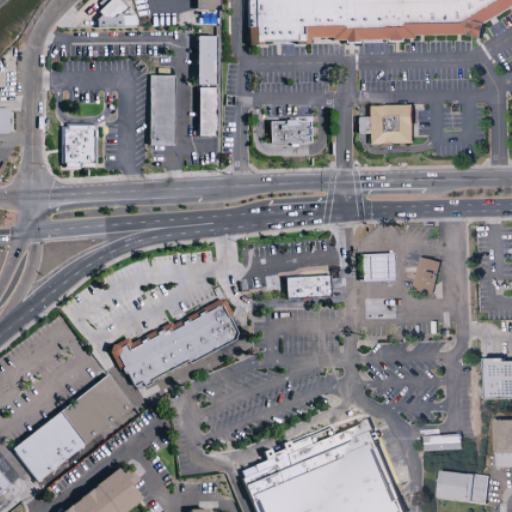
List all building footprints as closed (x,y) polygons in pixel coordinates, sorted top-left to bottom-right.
[(93,26),(131,26),(131,13),(119,13),(118,0),(103,0),(104,5),(93,5),(93,26)] [(188,0),(188,8),(210,8),(209,0),(188,0)] [(511,0),(248,0),(245,3),(245,46),(307,46),(307,39),(329,38),(329,41),(341,41),(340,45),(357,44),(357,41),(391,40),(391,45),(405,45),(405,40),(418,40),(418,37),(465,36),(481,40),(484,24),(511,8),(511,0)] [(194,36),(214,37),(213,87),(193,86),(194,36)] [(147,76),(171,76),(170,147),(146,147),(147,76)] [(196,89),(216,89),(215,139),(195,138),(196,89)] [(411,105),(412,144),(367,144),(367,134),(356,134),(356,117),(368,117),(367,106),(411,105)] [(266,122),(267,144),(312,143),(312,117),(294,118),(294,121),(266,122)] [(58,127),(57,168),(94,169),(95,125),(64,124),(64,127),(58,127)] [(357,255),(358,281),(393,280),(392,253),(357,255)] [(420,258),(412,290),(434,296),(443,264),(420,258)] [(282,278),(283,299),(328,297),(327,275),(282,278)] [(124,385),(136,380),(137,382),(183,361),(182,360),(234,336),(225,315),(227,313),(221,301),(127,344),(124,337),(106,346),(124,385)] [(511,360),(500,361),(500,358),(479,358),(480,398),(511,397),(511,360)] [(10,446),(106,372),(132,406),(35,481),(10,446)] [(511,419),(492,419),(490,466),(511,466),(511,419)] [(250,511),(392,511),(364,421),(312,438),(311,434),(285,442),(283,438),(271,442),(273,446),(255,452),(260,468),(233,476),(241,502),(247,500),(250,511)] [(433,497),(484,504),(487,477),(437,469),(433,497)] [(204,511),(210,508),(180,509),(180,511),(113,511),(131,499),(123,489),(123,479),(117,470),(105,470),(47,511),(204,511)]
